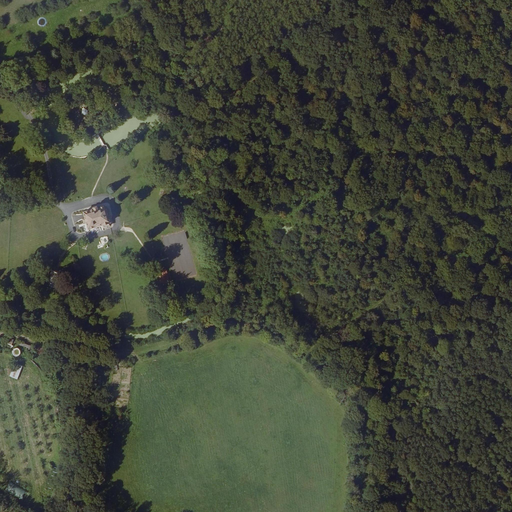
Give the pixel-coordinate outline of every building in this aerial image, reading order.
[(43,17),(38,20),(41,26),(46,23),(43,17)] [(213,28),(206,34),(212,41),(214,39),(217,43),(221,40),(218,36),(219,35),(213,28)] [(93,226),(94,229),(108,225),(109,227),(115,225),(115,222),(116,222),(113,212),(115,212),(113,207),(112,208),(111,206),(104,208),(103,206),(98,208),(98,210),(89,212),(90,214),(87,215),(90,227),(93,226)] [(69,273),(58,269),(56,273),(57,274),(54,282),(55,283),(55,285),(56,286),(58,287),(60,288),(62,286),(65,277),(67,277),(69,273)] [(162,285),(170,283),(166,269),(158,271),(162,285)] [(13,342),(12,347),(11,348),(36,357),(38,351),(13,342)] [(10,377),(19,379),(22,365),(13,363),(10,377)] [(5,491),(24,501),(28,491),(9,482),(5,491)]
